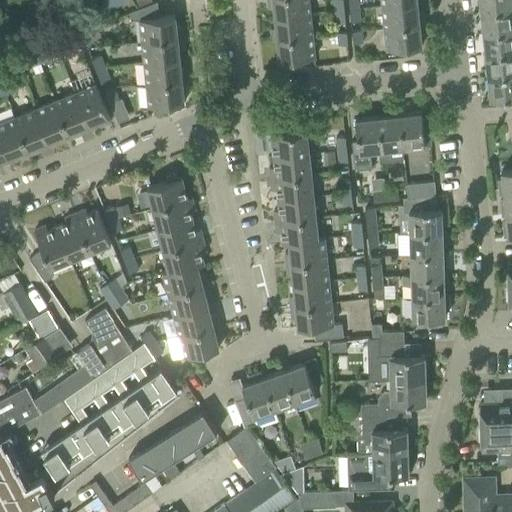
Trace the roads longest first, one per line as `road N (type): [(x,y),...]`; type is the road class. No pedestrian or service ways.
road 1 (residential): [(222,363),(255,341),(197,121)]
road 2 (residential): [(472,340),(482,281),(478,214),(468,116),(455,78)]
road 3 (residential): [(0,202),(197,121)]
road 4 (residential): [(248,101),(455,78)]
road 5 (residential): [(29,511),(184,407)]
road 6 (residential): [(426,511),(432,449),(472,340)]
